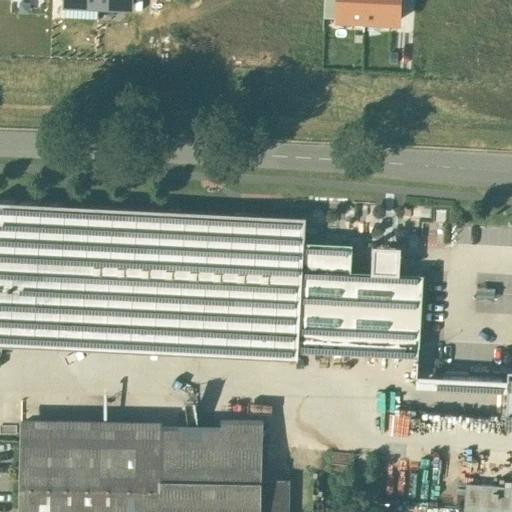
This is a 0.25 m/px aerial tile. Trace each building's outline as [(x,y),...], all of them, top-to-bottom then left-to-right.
[(324,0),(324,15),(337,15),(337,0),(324,0)] [(366,0),(337,0),(337,15),(336,17),(365,19),(366,0)] [(400,0),(366,0),(365,19),(400,21),(400,0)] [(306,215),(0,199),(0,341),(303,358),(303,349),(417,356),(422,274),(351,270),(352,243),(304,240),(306,215)] [(263,437),(162,435),(162,419),(21,416),(18,511),(288,511),(289,478),(262,477),(263,437)] [(370,511),(375,455),(343,452),(338,511),(370,511)] [(511,511),(511,485),(466,482),(464,509),(511,511)]
